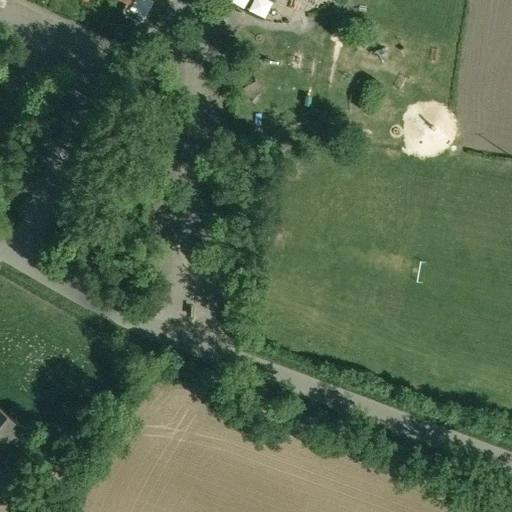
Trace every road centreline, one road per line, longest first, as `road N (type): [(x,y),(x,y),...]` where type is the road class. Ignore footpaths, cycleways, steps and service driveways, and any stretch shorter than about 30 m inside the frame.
road 1 (unclassified): [(0,240),(167,330),(511,447)]
road 2 (unknown): [(24,253),(96,40)]
